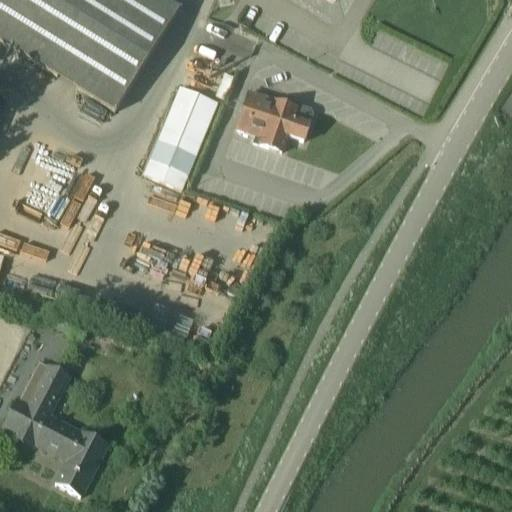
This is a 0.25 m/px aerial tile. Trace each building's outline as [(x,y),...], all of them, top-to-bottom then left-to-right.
[(177,15),(153,0),(0,0),(0,47),(113,118),(177,15)] [(206,21),(192,57),(243,76),(256,40),(206,21)] [(216,107),(179,92),(143,179),(180,194),(216,107)] [(313,113),(298,109),(296,113),(270,104),(270,103),(248,95),(235,133),(254,139),(252,146),(282,155),(287,140),(302,145),(308,128),(313,113)] [(179,230),(192,201),(182,197),(169,226),(179,230)] [(51,331),(80,346),(88,331),(58,316),(51,331)] [(0,431),(0,432),(9,437),(7,441),(32,454),(34,450),(64,466),(54,487),(79,500),(106,449),(50,421),(70,381),(46,368),(26,405),(16,400),(0,431)]
